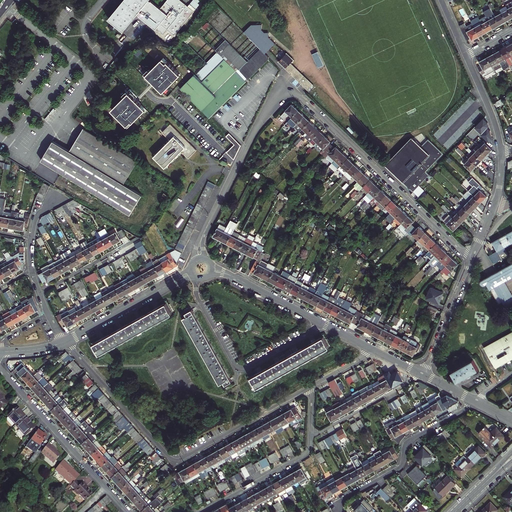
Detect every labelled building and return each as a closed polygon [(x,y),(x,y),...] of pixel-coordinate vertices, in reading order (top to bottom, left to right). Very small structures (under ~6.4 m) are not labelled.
[(175,35),(200,5),(197,3),(200,1),(198,0),(193,0),(189,6),(181,0),(167,0),(160,9),(151,1),(151,2),(149,1),(149,0),(124,0),(109,18),(124,31),(138,14),(140,15),(139,16),(156,30),(157,28),(160,31),(160,30),(162,31),(162,32),(164,34),(168,29),(175,35)] [(202,15),(206,19),(218,7),(212,0),(205,9),(201,15),(202,15)] [(265,20),(272,17),(262,0),(258,0),(255,2),(265,20)] [(511,17),(511,16),(506,6),(500,10),(501,13),(506,21),(509,20),(511,17)] [(483,12),(486,16),(493,29),(496,27),(499,25),(495,17),(491,9),(490,8),(483,12)] [(495,17),(499,25),(503,23),(506,21),(501,13),(495,17)] [(206,19),(202,15),(192,26),(197,31),(207,21),(206,19)] [(493,29),(486,16),(480,20),(480,21),(486,32),(490,31),(493,29)] [(486,32),(480,21),(473,25),(475,28),(479,36),(483,34),(486,32)] [(251,24),(244,32),(260,49),(265,53),(269,49),(275,43),(268,36),(268,33),(264,33),(261,30),(261,25),(251,24)] [(198,33),(192,27),(183,38),(188,44),(198,33)] [(468,32),(467,30),(462,32),(467,40),(471,38),(472,40),(476,38),(479,36),(475,28),(468,32)] [(220,55),(231,44),(226,39),(215,50),(218,53),(220,55)] [(253,67),(248,61),(231,44),(220,55),(221,57),(224,54),(247,78),(256,69),(254,67),(253,67)] [(501,50),(505,58),(507,62),(511,58),(511,55),(507,47),(504,48),(501,50)] [(258,63),(266,55),(265,53),(260,49),(248,61),(253,67),(254,67),(256,69),(257,68),(260,66),(258,63)] [(507,62),(505,58),(501,50),(497,52),(494,54),(503,69),(503,70),(510,66),(507,62)] [(319,51),(312,54),(318,68),(325,65),(319,51)] [(220,55),(218,53),(207,64),(214,70),(218,65),(216,63),(222,57),(221,57),(220,55)] [(286,68),(291,63),(294,60),(287,53),(278,61),(286,68)] [(222,57),(245,80),(246,79),(247,78),(224,54),(221,57),(222,57)] [(487,58),(494,70),(495,70),(497,73),(503,69),(494,54),(491,56),(487,58)] [(258,63),(260,66),(268,57),(266,55),(258,63)] [(221,104),(228,97),(229,96),(231,95),(245,80),(222,57),(216,63),(218,65),(214,70),(203,81),(202,82),(194,74),(193,76),(180,89),(205,114),(205,115),(206,115),(207,115),(208,115),(209,115),(210,115),(211,114),(218,107),(220,106),(221,104)] [(164,58),(150,71),(149,70),(143,76),(151,83),(153,81),(163,92),(181,75),(164,58)] [(494,71),(494,70),(487,58),(483,60),(479,62),(480,63),(481,65),(478,67),(483,77),(494,71)] [(291,63),(286,68),(296,79),(302,73),(291,63)] [(203,81),(214,70),(207,64),(196,74),(203,81)] [(310,92),(314,87),(312,85),(313,84),(302,73),(296,79),(307,89),(310,92)] [(112,110),(129,127),(146,109),(135,99),(137,97),(130,89),(124,96),(125,97),(112,110)] [(501,99),(494,103),(497,107),(503,104),(501,99)] [(292,118),(298,111),(295,108),(292,105),(280,117),(284,120),(289,115),(292,118)] [(292,118),(287,123),(293,128),(294,127),(297,123),(304,117),(301,114),(298,111),(292,118)] [(304,117),(297,123),(302,128),(309,122),(306,119),(304,117)] [(488,122),(484,118),(475,127),(482,133),(488,127),(489,126),(488,124),(488,122)] [(300,131),(305,136),(314,127),(312,124),(309,122),(302,128),(300,131)] [(297,123),(294,127),(299,132),(300,131),(302,128),(297,123)] [(154,156),(154,157),(156,159),(165,168),(166,167),(167,166),(172,161),(175,158),(178,155),(179,153),(181,152),(189,159),(197,150),(170,124),(162,133),(169,139),(170,140),(169,141),(168,142),(166,144),(164,147),(161,150),(156,154),(154,156)] [(314,127),(305,136),(305,137),(310,142),(310,141),(320,132),(317,129),(314,127)] [(490,130),(488,127),(482,133),(481,134),(489,142),(492,138),(490,130)] [(124,184),(138,161),(97,137),(90,133),(84,129),(71,150),(70,150),(70,151),(68,150),(58,144),(53,141),(41,160),(131,214),(142,195),(124,184)] [(317,142),(318,143),(325,137),(322,134),(320,132),(310,141),(314,145),(317,142)] [(233,137),(229,133),(226,136),(234,145),(228,152),(231,156),(235,160),(242,146),(233,137)] [(328,139),(325,137),(318,143),(315,147),(324,155),(332,146),(329,144),(331,142),(328,139)] [(424,180),(429,175),(425,172),(442,154),(428,141),(422,147),(412,138),(386,166),(413,191),(418,186),(419,185),(424,180)] [(58,144),(68,150),(69,147),(59,141),(58,144)] [(483,141),(478,147),(486,155),(489,152),(492,149),(483,141)] [(334,149),(332,146),(324,155),(326,157),(332,163),(342,153),(339,150),(336,147),(334,149)] [(484,157),(486,155),(478,147),(477,146),(472,151),(481,160),(484,157)] [(479,163),(481,160),(472,151),(468,148),(466,150),(470,153),(467,156),(468,157),(470,159),(476,165),(479,163)] [(332,163),(338,169),(348,158),(345,156),(342,153),(332,163)] [(348,158),(338,169),(344,174),(347,171),(354,164),(351,161),(348,158)] [(476,165),(470,159),(465,164),(464,165),(471,171),(474,168),(476,165)] [(347,171),(353,176),(359,169),(356,167),(354,164),(347,171)] [(353,176),(358,181),(364,174),(362,172),(359,169),(353,176)] [(353,176),(347,171),(344,174),(349,180),(353,176)] [(364,174),(358,181),(355,185),(360,190),(361,189),(364,186),(370,180),(367,177),(364,174)] [(481,190),(483,187),(473,177),(468,182),(473,186),(468,191),(471,194),(480,203),(483,200),(487,196),(481,190)] [(364,186),(369,192),(375,185),(373,182),(370,180),(364,186)] [(368,203),(372,200),(381,190),(378,187),(375,185),(369,192),(367,194),(363,198),(366,202),(361,207),(363,209),(368,203)] [(423,191),(418,186),(413,191),(418,197),(423,191)] [(372,200),(377,205),(386,195),(384,193),(381,190),(372,200)] [(466,199),(471,194),(468,191),(462,196),(466,199)] [(478,205),(480,203),(471,194),(466,199),(468,202),(475,208),(478,205)] [(383,210),(392,200),(389,198),(386,195),(377,205),(383,210)] [(69,202),(73,208),(76,206),(81,204),(74,199),(69,202)] [(383,210),(388,215),(397,206),(394,203),(392,200),(383,210)] [(472,211),(475,208),(468,202),(463,207),(470,214),(472,211)] [(66,212),(70,216),(74,213),(69,210),(66,204),(62,206),(66,212)] [(467,216),(470,214),(463,207),(461,205),(455,210),(465,219),(467,216)] [(62,206),(59,207),(63,214),(65,218),(70,216),(66,212),(62,206)] [(397,206),(388,215),(386,218),(391,223),(394,220),(403,211),(400,208),(397,206)] [(450,215),(453,218),(459,224),(462,222),(465,219),(455,210),(450,215)] [(4,211),(1,226),(3,226),(4,226),(8,227),(11,214),(11,212),(4,211)] [(403,211),(394,220),(399,225),(408,216),(405,213),(403,211)] [(18,216),(16,229),(20,229),(24,230),(25,227),(28,228),(29,219),(30,214),(26,213),(25,218),(18,216)] [(12,228),(16,229),(18,216),(11,214),(8,227),(12,228)] [(50,221),(46,215),(41,217),(40,220),(42,224),(43,225),(50,221)] [(450,215),(445,221),(447,224),(453,218),(450,215)] [(411,219),(408,216),(399,225),(397,227),(406,235),(408,234),(409,232),(414,227),(411,224),(414,222),(411,219)] [(181,218),(175,226),(177,227),(183,219),(181,218)] [(459,224),(453,218),(447,224),(454,230),(457,227),(459,224)] [(227,228),(224,232),(220,240),(223,242),(227,243),(235,228),(237,224),(230,221),(227,228)] [(43,225),(42,224),(39,226),(39,227),(42,234),(47,231),(43,225)] [(417,229),(414,227),(409,232),(412,235),(413,234),(419,239),(426,233),(423,230),(420,227),(417,229)] [(224,232),(217,228),(213,237),(217,238),(220,240),(224,232)] [(242,231),(235,228),(227,243),(230,245),(233,247),(240,235),(242,231)] [(122,229),(118,232),(121,238),(126,236),(122,229)] [(93,237),(95,240),(101,251),(104,249),(107,247),(101,236),(99,231),(95,234),(96,235),(93,237)] [(116,232),(110,236),(114,244),(117,242),(121,240),(116,232)] [(108,233),(101,236),(107,247),(111,245),(114,244),(110,236),(108,233)] [(422,247),(424,245),(431,238),(428,235),(426,233),(419,239),(417,242),(422,247)] [(240,250),(246,238),(240,235),(233,247),(236,248),(238,249),(240,250)] [(506,235),(500,238),(504,247),(511,243),(506,235)] [(45,243),(41,237),(37,239),(41,246),(45,243)] [(247,238),(246,238),(240,250),(243,252),(247,254),(253,242),(253,241),(247,238)] [(431,238),(424,245),(430,250),(436,243),(434,240),(431,238)] [(504,247),(500,238),(493,242),(493,243),(497,251),(504,247)] [(80,244),(81,247),(88,258),(91,256),(94,255),(88,244),(86,240),(80,244)] [(101,251),(95,240),(88,244),(94,255),(98,253),(101,251)] [(137,249),(141,255),(147,252),(141,241),(135,244),(137,249)] [(263,247),(253,242),(247,254),(252,256),(257,259),(261,252),(262,249),(263,247)] [(436,243),(430,250),(427,252),(424,256),(426,257),(427,256),(431,259),(433,257),(442,248),(439,245),(436,243)] [(75,250),(75,251),(81,262),(85,260),(88,258),(81,247),(75,250)] [(500,256),(507,252),(504,247),(497,251),(499,254),(500,256)] [(442,248),(433,257),(439,262),(447,253),(445,251),(442,248)] [(130,252),(134,259),(141,255),(137,249),(130,252)] [(75,251),(69,255),(75,266),(78,264),(81,262),(75,251)] [(177,264),(178,264),(177,263),(179,260),(180,257),(172,251),(160,258),(167,271),(178,265),(177,264)] [(496,257),(499,254),(497,251),(488,256),(491,261),(497,258),(496,257)] [(9,264),(13,272),(17,270),(21,268),(19,265),(25,262),(25,252),(20,252),(13,256),(11,256),(6,259),(7,261),(9,264)] [(60,255),(62,258),(68,269),(71,268),(75,266),(69,255),(67,252),(60,255)] [(256,274),(262,277),(268,263),(261,260),(265,254),(261,252),(257,259),(251,271),(256,274)] [(447,253),(439,262),(437,265),(442,270),(453,258),(450,256),(447,253)] [(439,262),(433,257),(431,259),(428,262),(432,266),(434,268),(437,265),(439,262)] [(68,269),(62,258),(55,261),(62,273),(65,271),(68,269)] [(153,262),(160,275),(163,273),(167,271),(160,258),(159,258),(153,262)] [(453,258),(442,270),(440,272),(442,273),(444,271),(448,274),(450,276),(451,274),(450,273),(451,272),(459,264),(453,258)] [(157,276),(160,275),(153,262),(152,260),(146,264),(147,266),(153,278),(157,276)] [(13,272),(9,264),(7,261),(0,265),(1,265),(7,276),(10,274),(13,272)] [(48,265),(51,269),(55,277),(58,275),(62,273),(55,261),(48,265)] [(265,279),(269,281),(273,272),(275,268),(276,267),(268,263),(262,277),(265,279)] [(511,263),(497,272),(496,273),(491,275),(489,276),(488,277),(484,279),(483,280),(482,281),(481,282),(481,283),(482,284),(483,285),(484,285),(486,284),(487,283),(490,289),(499,304),(502,302),(494,287),(504,281),(511,276),(511,263)] [(51,269),(48,265),(38,271),(43,281),(45,280),(47,279),(48,281),(55,277),(51,269)] [(150,280),(153,278),(147,266),(140,270),(143,274),(147,282),(150,280)] [(428,274),(434,268),(432,266),(425,273),(427,275),(428,274)] [(108,273),(104,267),(100,269),(103,276),(108,273)] [(281,275),(276,284),(280,286),(283,288),(290,274),(283,270),(281,275)] [(95,272),(91,274),(95,281),(99,278),(95,272)] [(273,272),(269,281),(272,282),(276,284),(281,275),(275,272),(273,272)] [(95,281),(91,274),(84,278),(87,282),(90,280),(91,283),(95,281)] [(144,284),(147,282),(143,274),(136,278),(140,286),(144,284)] [(290,274),(283,288),(287,290),(290,292),(297,280),(298,278),(290,274)] [(131,291),(134,289),(129,281),(128,278),(121,282),(123,285),(127,293),(131,291)] [(137,287),(140,286),(136,278),(129,281),(134,289),(137,287)] [(81,279),(78,282),(86,296),(88,294),(85,288),(86,287),(81,279)] [(294,293),(297,295),(303,284),(303,283),(297,280),(290,292),(294,293)] [(511,296),(504,281),(494,287),(502,302),(508,312),(511,310),(511,309),(511,296)] [(83,297),(86,296),(78,282),(74,283),(79,291),(80,291),(83,297)] [(300,297),(304,299),(310,287),(303,284),(297,295),(300,297)] [(116,289),(121,297),(124,295),(127,293),(123,285),(116,289)] [(108,290),(114,300),(117,298),(121,297),(116,289),(115,286),(108,290)] [(426,297),(440,302),(445,291),(431,286),(426,297)] [(65,289),(70,298),(73,296),(68,287),(65,289)] [(310,287),(304,299),(307,300),(310,302),(317,290),(310,287)] [(63,301),(70,298),(65,289),(58,292),(63,301)] [(111,302),(114,300),(108,290),(102,293),(108,304),(111,302)] [(317,290),(310,302),(314,304),(317,305),(323,294),(317,290)] [(330,297),(324,309),(327,311),(331,312),(339,296),(341,292),(339,290),(335,298),(331,296),(330,297)] [(12,301),(7,291),(3,293),(7,300),(8,299),(10,303),(13,302),(12,301)] [(104,306),(108,304),(102,293),(101,292),(94,296),(95,297),(97,300),(101,308),(104,306)] [(321,307),(324,309),(330,297),(323,294),(317,305),(321,307)] [(24,306),(29,315),(33,313),(36,311),(39,309),(33,296),(29,298),(31,302),(24,306)] [(334,314),(337,316),(345,300),(339,296),(331,312),(334,314)] [(24,306),(31,302),(29,298),(28,298),(21,302),(22,304),(24,306)] [(98,309),(101,308),(97,300),(90,303),(94,311),(98,309)] [(341,318),(344,319),(350,308),(350,306),(352,303),(345,300),(337,316),(341,318)] [(75,307),(81,319),(85,317),(88,315),(84,307),(82,304),(81,302),(74,306),(75,307)] [(91,313),(94,311),(90,303),(84,307),(88,315),(91,313)] [(96,349),(99,354),(172,314),(166,303),(93,344),(96,349)] [(16,308),(22,319),(26,317),(29,315),(24,306),(22,304),(16,307),(16,308)] [(437,312),(438,308),(432,305),(430,304),(427,309),(430,310),(437,312)] [(78,320),(81,319),(75,307),(68,311),(75,322),(78,320)] [(19,321),(22,319),(16,308),(9,311),(16,323),(19,321)] [(351,322),(355,323),(360,313),(357,311),(350,308),(344,319),(347,321),(351,323),(351,322)] [(187,316),(183,318),(220,384),(224,382),(225,385),(232,381),(192,309),(186,313),(187,316)] [(68,311),(68,310),(61,314),(61,313),(57,316),(62,325),(65,324),(67,326),(71,324),(75,322),(68,311)] [(3,316),(9,327),(12,325),(16,323),(9,311),(3,315),(3,316)] [(380,319),(382,316),(374,312),(371,318),(369,322),(377,325),(378,322),(380,319)] [(361,328),(365,330),(369,322),(371,318),(366,315),(366,316),(364,319),(362,318),(364,315),(360,313),(355,323),(358,325),(357,326),(361,328)] [(3,316),(0,317),(0,325),(3,330),(6,328),(9,327),(3,316)] [(372,334),(377,325),(369,322),(365,330),(369,332),(372,334)] [(383,329),(379,337),(382,339),(385,341),(391,328),(393,326),(386,323),(385,325),(383,329)] [(377,325),(372,334),(375,336),(379,337),(383,329),(377,325)] [(391,328),(385,341),(388,342),(392,344),(396,335),(398,332),(391,328)] [(484,348),(494,366),(496,366),(499,365),(501,364),(504,363),(505,363),(510,361),(511,359),(511,332),(500,339),(498,340),(484,348)] [(395,345),(398,347),(403,339),(396,335),(392,344),(395,345)] [(403,339),(398,347),(402,349),(406,351),(412,339),(405,335),(403,339)] [(329,347),(323,337),(251,377),(257,388),(329,347)] [(412,339),(406,351),(409,353),(413,355),(415,351),(417,352),(420,345),(417,343),(417,342),(412,339)] [(63,359),(69,354),(66,351),(57,359),(60,362),(63,359)] [(71,369),(73,371),(79,365),(74,360),(71,362),(68,365),(71,369)] [(455,377),(457,381),(466,376),(468,378),(469,378),(470,377),(469,374),(478,369),(473,360),(452,372),(455,377)] [(27,382),(33,376),(22,363),(16,368),(19,371),(18,372),(22,377),(27,382)] [(73,371),(68,375),(71,378),(81,368),(79,365),(73,371)] [(370,365),(366,368),(369,374),(374,372),(370,365)] [(38,372),(33,376),(27,382),(29,384),(32,387),(43,377),(38,372)] [(351,376),(354,383),(359,380),(355,373),(351,376)] [(379,380),(385,391),(388,389),(392,387),(387,379),(384,374),(378,378),(379,380)] [(354,383),(351,376),(346,378),(350,385),(354,383)] [(43,377),(32,387),(34,390),(37,393),(48,382),(43,377)] [(89,377),(83,382),(88,387),(93,382),(89,377)] [(341,390),(338,383),(335,379),(329,383),(336,397),(343,393),(341,390)] [(372,384),(378,395),(382,393),(385,391),(379,380),(372,384)] [(39,396),(42,398),(51,390),(53,388),(48,382),(37,393),(39,396)] [(90,390),(93,393),(99,388),(95,384),(90,389),(90,390)] [(365,387),(372,399),(375,397),(378,395),(372,384),(365,387)] [(359,391),(365,402),(366,402),(369,400),(372,399),(365,387),(359,391)] [(99,388),(93,393),(91,395),(96,400),(98,398),(104,393),(99,388)] [(324,391),(328,398),(333,395),(329,388),(324,391)] [(51,390),(42,398),(44,401),(47,404),(56,395),(51,390)] [(328,398),(324,391),(320,393),(324,400),(328,398)] [(353,395),(359,406),(362,404),(365,402),(359,391),(352,394),(353,395)] [(104,393),(98,398),(103,404),(109,399),(104,393)] [(56,395),(47,404),(49,407),(52,410),(63,400),(58,394),(56,395)] [(348,401),(352,410),(355,408),(359,406),(353,395),(346,399),(348,401)] [(441,398),(439,395),(429,401),(436,414),(443,410),(445,409),(447,408),(441,398)] [(447,395),(441,398),(447,408),(451,406),(449,403),(454,400),(447,395)] [(54,412),(57,415),(67,406),(69,404),(64,399),(63,400),(52,410),(54,412)] [(109,399),(103,404),(108,410),(114,404),(109,399)] [(394,400),(389,403),(392,410),(398,407),(394,400)] [(332,405),(339,417),(342,415),(346,413),(341,405),(339,401),(332,405)] [(341,405),(346,413),(349,412),(352,410),(348,401),(341,405)] [(423,407),(425,410),(429,418),(433,416),(436,414),(429,401),(422,405),(423,407)] [(111,413),(113,415),(117,412),(119,410),(114,404),(108,410),(111,413)] [(339,417),(332,405),(325,410),(326,412),(331,421),(335,419),(339,417)] [(59,418),(62,421),(72,412),(67,406),(57,415),(59,418)] [(15,426),(25,417),(21,412),(17,407),(6,417),(15,426)] [(284,413),(291,425),(291,426),(302,419),(295,407),(290,410),(284,413)] [(111,417),(113,420),(121,413),(119,410),(117,412),(113,415),(111,417)] [(416,410),(410,413),(416,425),(420,423),(423,422),(418,413),(417,411),(416,410)] [(425,410),(418,413),(423,422),(426,420),(429,418),(425,410)] [(64,424),(67,426),(77,418),(72,412),(62,421),(64,424)] [(116,423),(124,416),(121,413),(113,420),(111,417),(116,423)] [(284,428),(291,425),(284,413),(281,415),(277,417),(284,428)] [(410,413),(403,417),(410,429),(413,427),(416,425),(410,413)] [(129,421),(124,416),(116,423),(121,428),(129,421)] [(24,437),(35,427),(30,422),(25,417),(15,426),(24,437)] [(284,429),(284,428),(277,417),(274,419),(270,421),(275,430),(277,433),(284,429)] [(403,417),(396,420),(403,433),(406,431),(410,429),(403,417)] [(77,418),(67,426),(69,429),(72,432),(82,423),(77,418)] [(74,435),(77,438),(90,426),(85,420),(82,423),(72,432),(74,435)] [(403,433),(396,420),(393,422),(393,421),(385,425),(392,439),(398,436),(403,433)] [(125,428),(128,432),(134,427),(129,421),(121,428),(123,430),(125,428)] [(264,424),(269,433),(275,430),(270,421),(267,423),(264,424)] [(356,422),(351,424),(355,431),(359,428),(356,422)] [(257,428),(264,440),(271,436),(269,433),(264,424),(261,426),(257,428)] [(90,426),(77,438),(79,440),(82,443),(94,432),(95,431),(90,426)] [(134,427),(128,432),(133,438),(139,433),(134,427)] [(478,433),(491,447),(497,441),(503,435),(496,427),(489,434),(484,429),(485,428),(484,427),(478,433)] [(258,443),(264,440),(257,428),(254,430),(251,431),(258,443)] [(343,429),(336,432),(340,439),(342,442),(347,440),(348,442),(350,441),(343,429)] [(442,432),(448,438),(451,435),(446,429),(442,432)] [(35,454),(38,450),(41,446),(40,445),(46,436),(42,433),(38,430),(29,442),(25,447),(35,454)] [(251,447),(258,443),(251,431),(248,433),(245,435),(251,447)] [(94,432),(82,443),(84,446),(87,449),(97,440),(99,438),(94,432)] [(336,432),(330,436),(334,443),(340,439),(336,432)] [(441,442),(448,438),(442,432),(437,435),(441,442)] [(139,433),(133,438),(138,443),(144,438),(139,433)] [(252,447),(251,447),(245,435),(242,437),(239,439),(245,451),(252,447)] [(330,436),(323,440),(326,447),(334,443),(330,436)] [(144,438),(138,443),(143,449),(149,444),(144,438)] [(245,451),(239,439),(235,440),(232,442),(239,454),(245,451)] [(303,446),(299,439),(294,442),(298,448),(303,446)] [(102,446),(97,440),(87,449),(89,452),(92,454),(102,446)] [(323,440),(318,443),(322,449),(326,447),(323,440)] [(41,452),(41,453),(53,463),(61,454),(57,451),(57,450),(53,446),(48,442),(41,452)] [(233,458),(239,454),(232,442),(229,444),(226,446),(232,458),(233,458)] [(149,444),(143,449),(148,454),(154,449),(149,444)] [(420,450),(421,451),(420,452),(419,453),(415,457),(423,465),(434,454),(425,444),(419,449),(420,450)] [(285,447),(288,454),(293,451),(289,445),(285,447)] [(94,457),(97,460),(107,451),(102,446),(92,454),(94,457)] [(226,461),(232,458),(226,446),(223,448),(219,449),(226,461)] [(467,457),(473,465),(483,455),(484,456),(485,455),(486,454),(479,446),(467,457)] [(288,454),(285,447),(280,450),(284,456),(288,454)] [(390,450),(383,454),(388,463),(392,461),(395,458),(399,457),(398,454),(393,447),(389,449),(390,450)] [(220,465),(226,461),(219,449),(216,451),(213,453),(220,465)] [(32,464),(41,453),(41,452),(38,450),(35,454),(29,462),(32,464)] [(107,451),(97,460),(99,463),(102,466),(112,457),(107,451)] [(320,452),(314,455),(320,464),(325,461),(320,452)] [(215,467),(220,465),(213,453),(210,455),(207,456),(213,467),(213,468),(215,467)] [(357,454),(351,458),(354,465),(362,477),(365,476),(368,474),(364,465),(362,462),(357,454)] [(375,454),(368,458),(368,459),(370,462),(375,470),(378,468),(381,466),(377,458),(375,454)] [(383,454),(377,458),(381,466),(385,464),(388,463),(383,454)] [(159,455),(153,460),(158,466),(164,461),(159,455)] [(469,469),(473,465),(467,457),(464,455),(455,464),(457,466),(454,469),(462,477),(465,475),(464,474),(469,469)] [(104,468),(107,471),(117,462),(118,461),(113,456),(112,457),(102,466),(104,468)] [(211,468),(213,467),(207,456),(204,458),(200,460),(207,471),(212,469),(211,468)] [(253,465),(257,471),(263,468),(259,461),(257,457),(254,459),(256,464),(253,465)] [(259,461),(263,468),(264,468),(270,465),(266,458),(259,461)] [(57,467),(54,470),(71,485),(75,480),(80,475),(71,467),(63,460),(57,467)] [(209,474),(207,471),(200,460),(197,462),(194,463),(200,475),(202,478),(209,474)] [(117,462),(107,471),(109,474),(112,477),(122,468),(117,462)] [(245,466),(250,475),(257,471),(253,465),(252,462),(245,466)] [(370,462),(364,465),(368,474),(371,472),(375,470),(370,462)] [(193,479),(200,475),(194,463),(191,465),(187,467),(193,479)] [(350,472),(355,481),(358,479),(362,477),(354,465),(348,468),(348,469),(350,472)] [(427,475),(417,465),(408,474),(415,482),(418,484),(420,482),(427,475)] [(169,466),(163,471),(166,474),(171,469),(169,466)] [(250,475),(245,466),(241,468),(242,471),(240,472),(244,478),(250,475)] [(139,473),(143,469),(141,467),(133,474),(135,476),(139,473)] [(186,483),(193,479),(187,467),(182,470),(176,473),(179,478),(182,483),(185,481),(186,483)] [(122,468),(112,477),(114,480),(117,482),(126,474),(127,473),(122,468)] [(298,470),(294,472),(300,484),(301,484),(308,480),(301,468),(298,470)] [(290,474),(287,476),(292,485),(296,483),(297,485),(300,484),(294,472),(290,474)] [(350,472),(343,476),(348,485),(352,483),(355,481),(350,472)] [(234,475),(238,482),(242,479),(238,473),(234,475)] [(341,473),(334,477),(341,489),(344,487),(348,485),(343,476),(341,473)] [(126,474),(117,482),(119,485),(122,488),(131,479),(126,474)] [(445,493),(456,483),(448,474),(433,488),(434,489),(431,492),(437,500),(441,496),(442,497),(445,493)] [(238,482),(234,475),(229,478),(230,479),(233,484),(238,482)] [(283,478),(280,480),(287,492),(287,493),(294,489),(292,485),(287,476),(283,478)] [(327,481),(329,484),(334,493),(337,491),(341,489),(334,477),(327,481)] [(131,479),(122,488),(124,491),(127,494),(136,485),(131,479)] [(74,490),(73,491),(77,495),(78,494),(85,501),(93,494),(88,488),(89,488),(86,485),(83,482),(80,485),(75,480),(71,485),(70,485),(74,490)] [(221,482),(225,489),(229,487),(226,480),(221,482)] [(277,482),(273,484),(280,496),(287,492),(280,480),(277,482)] [(225,489),(221,482),(217,485),(221,491),(225,489)] [(270,485),(267,487),(274,499),(280,496),(273,484),(270,485)] [(321,487),(318,489),(323,499),(328,496),(334,493),(329,484),(322,488),(321,487)] [(388,484),(385,486),(383,489),(388,494),(391,492),(392,490),(393,489),(388,484)] [(136,485),(127,494),(129,496),(132,499),(141,491),(136,485)] [(209,489),(212,496),(217,493),(213,487),(209,489)] [(264,489),(261,491),(266,499),(267,502),(274,499),(267,487),(264,489)] [(383,489),(381,487),(378,491),(387,501),(391,497),(388,494),(383,489)] [(156,497),(163,491),(161,489),(153,496),(155,498),(156,497)] [(141,491),(132,499),(134,502),(137,505),(146,496),(141,491)] [(258,492),(254,494),(259,503),(266,499),(261,491),(258,492)] [(198,504),(203,501),(199,494),(195,497),(196,500),(192,502),(194,505),(198,503),(198,504)] [(251,496),(248,498),(253,507),(259,503),(254,494),(251,496)] [(142,510),(152,501),(147,496),(146,496),(137,505),(139,508),(142,510)] [(151,511),(157,507),(161,503),(156,497),(155,498),(152,501),(142,510),(143,511),(151,511)] [(245,499),(242,501),(247,510),(249,509),(250,511),(255,509),(253,507),(248,498),(245,499)] [(359,505),(354,510),(356,511),(370,511),(371,511),(370,511),(373,508),(364,499),(361,502),(362,503),(359,505)] [(410,511),(426,511),(427,511),(425,509),(420,503),(416,499),(415,501),(413,499),(409,503),(411,505),(409,506),(413,509),(410,511)] [(239,503),(235,505),(239,511),(247,511),(247,510),(242,501),(239,503)] [(166,510),(172,505),(169,502),(163,507),(166,510)] [(484,508),(480,511),(495,511),(498,510),(491,502),(484,508)]
